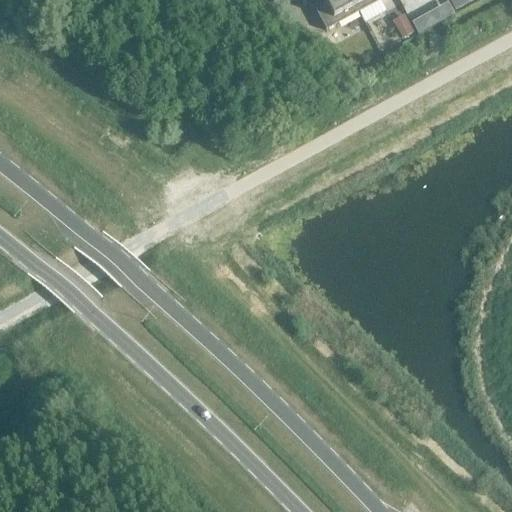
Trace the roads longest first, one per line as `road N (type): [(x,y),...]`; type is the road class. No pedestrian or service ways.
road 1 (tertiary): [(376,511),(143,277),(0,167)]
road 2 (tertiary): [(0,241),(88,312),(296,511)]
